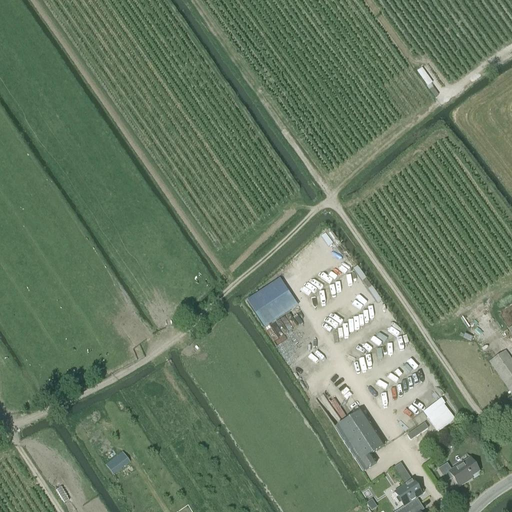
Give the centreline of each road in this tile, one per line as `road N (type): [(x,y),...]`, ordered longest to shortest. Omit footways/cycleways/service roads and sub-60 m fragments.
road 1 (track): [(511,50),(145,360),(0,435)]
road 2 (track): [(511,423),(476,414),(326,206)]
road 3 (track): [(330,197),(192,0)]
